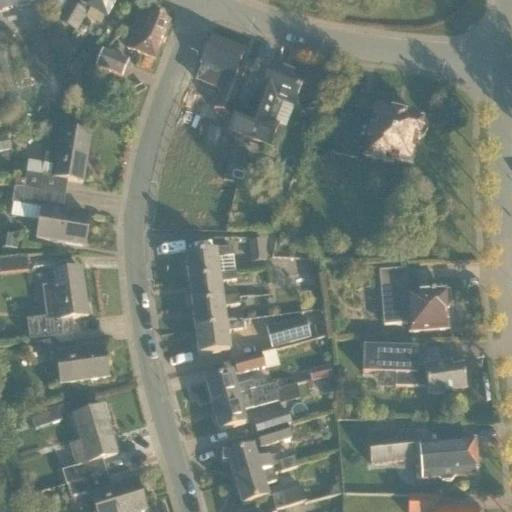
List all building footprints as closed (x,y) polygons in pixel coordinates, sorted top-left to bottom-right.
[(30,0),(0,0),(0,12),(32,4),(30,0)] [(117,0),(81,0),(79,4),(107,19),(117,0)] [(55,20),(77,33),(87,15),(66,2),(55,20)] [(170,23),(149,14),(140,10),(130,33),(133,35),(127,50),(154,61),(170,23)] [(214,110),(229,117),(243,82),(234,78),(243,54),(228,48),(228,47),(211,40),(201,65),(227,76),(214,110)] [(122,79),(129,62),(102,50),(95,67),(122,79)] [(76,53),(69,60),(78,69),(85,62),(76,53)] [(300,75),(298,76),(283,70),(283,69),(272,64),(270,68),(263,86),(258,84),(247,113),(237,109),(228,131),(270,148),(279,126),(269,122),(273,113),(278,115),(283,104),(293,108),(302,86),(304,85),(305,79),(300,75)] [(67,111),(63,98),(48,103),(52,116),(67,111)] [(374,118),(343,111),(333,156),(354,161),(357,150),(366,152),(364,160),(391,166),(391,162),(409,166),(415,142),(421,141),(423,141),(426,135),(426,134),(426,127),(425,126),(419,123),(420,122),(375,111),(374,118)] [(27,175),(26,175),(25,181),(23,190),(23,193),(64,200),(67,182),(83,185),(91,135),(60,130),(56,157),(45,155),(44,166),(28,168),(27,175)] [(15,180),(14,189),(23,190),(25,181),(15,180)] [(23,193),(23,190),(14,189),(11,205),(41,210),(36,240),(84,248),(90,217),(62,213),(64,200),(23,193)] [(5,249),(17,251),(19,238),(6,236),(5,249)] [(266,263),(264,242),(249,244),(251,265),(266,263)] [(219,279),(219,275),(217,260),(233,258),(232,248),(215,251),(216,254),(185,258),(188,283),(219,279)] [(27,260),(0,262),(0,274),(28,272),(27,260)] [(74,340),(72,321),(88,318),(81,270),(50,274),(52,287),(42,289),(49,343),(74,340)] [(407,286),(406,271),(379,274),(384,328),(408,325),(409,335),(448,331),(444,295),(434,296),(434,295),(428,295),(428,296),(407,298),(406,286),(407,286)] [(223,303),(222,300),(220,284),(236,282),(235,273),(219,275),(219,279),(188,283),(192,308),(223,303)] [(226,328),(225,324),(223,309),(240,307),(239,298),(222,300),(223,303),(192,308),(195,332),(226,328)] [(266,330),(271,351),(310,341),(304,319),(266,330)] [(198,357),(229,353),(227,334),(243,331),(242,322),(225,324),(226,328),(195,332),(198,357)] [(74,340),(49,343),(51,356),(56,356),(60,386),(108,379),(104,348),(76,352),(74,340)] [(417,350),(363,348),(362,375),(395,376),(395,388),(427,389),(428,397),(466,391),(462,367),(451,368),(451,363),(416,369),(417,350)] [(233,364),(237,378),(265,370),(261,356),(233,364)] [(314,372),(316,382),(331,379),(329,369),(314,372)] [(234,388),(231,376),(206,384),(212,409),(251,397),(250,392),(262,388),(265,400),(275,396),(273,386),(267,388),(265,380),(234,388)] [(279,407),(300,401),(296,386),(275,392),(279,407)] [(265,400),(262,388),(250,392),(251,397),(212,409),(219,433),(245,426),(241,414),(277,404),(275,396),(265,400)] [(66,487),(106,475),(102,461),(117,456),(102,408),(72,417),(80,444),(70,447),(77,468),(62,472),(66,487)] [(62,423),(58,411),(47,415),(52,426),(62,423)] [(290,425),(287,413),(252,423),(256,435),(288,426),(290,425)] [(256,435),(260,450),(292,440),(288,426),(256,435)] [(439,480),(441,483),(451,482),(453,478),(477,476),(474,442),(418,447),(417,437),(368,442),(370,466),(419,461),(421,482),(439,480)] [(269,467),(276,465),(274,457),(256,463),(252,451),(227,458),(235,484),(271,472),(269,467)] [(285,473),(297,469),(294,459),(282,463),(285,473)] [(274,476),(285,473),(282,463),(276,465),(269,467),(271,472),(235,484),(242,507),(267,500),(264,487),(276,483),(274,476)] [(106,475),(66,487),(71,502),(91,496),(95,511),(145,511),(146,511),(137,482),(111,490),(106,475)] [(339,484),(327,486),(329,497),(340,496),(339,484)] [(301,489),(271,498),(274,511),(305,503),(301,489)] [(23,502),(25,511),(37,511),(42,511),(39,498),(23,502)] [(437,498),(408,498),(408,511),(478,511),(478,510),(436,510),(437,498)]
